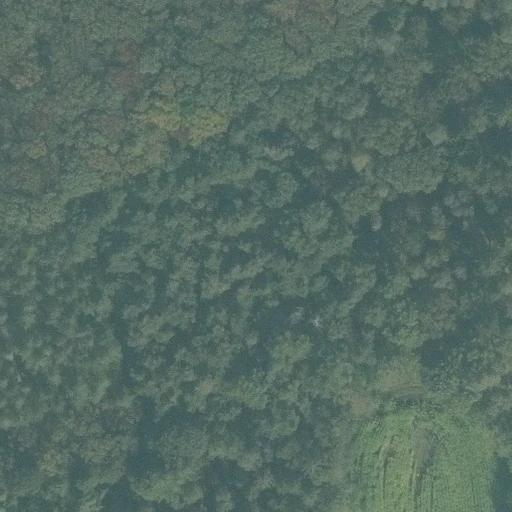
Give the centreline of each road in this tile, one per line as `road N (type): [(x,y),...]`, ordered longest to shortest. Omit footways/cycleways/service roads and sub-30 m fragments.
road 1 (track): [(343,0),(318,23),(79,160),(135,412),(166,511)]
road 2 (track): [(0,432),(340,368),(511,352)]
road 3 (track): [(35,0),(79,160),(0,185)]
